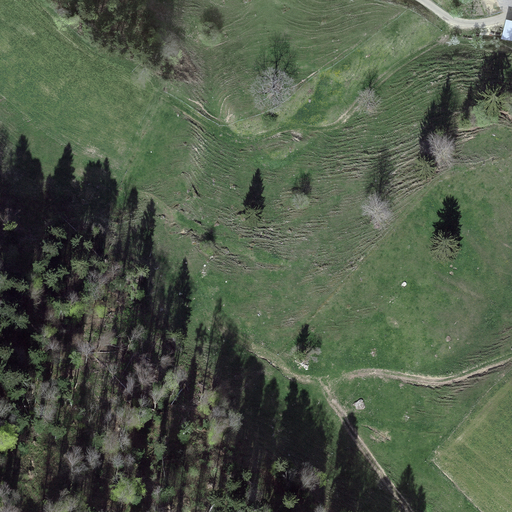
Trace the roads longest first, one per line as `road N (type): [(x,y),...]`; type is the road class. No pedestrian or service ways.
road 1 (track): [(302,387),(356,370),(439,382),(511,354)]
road 2 (track): [(302,387),(359,443),(408,511)]
